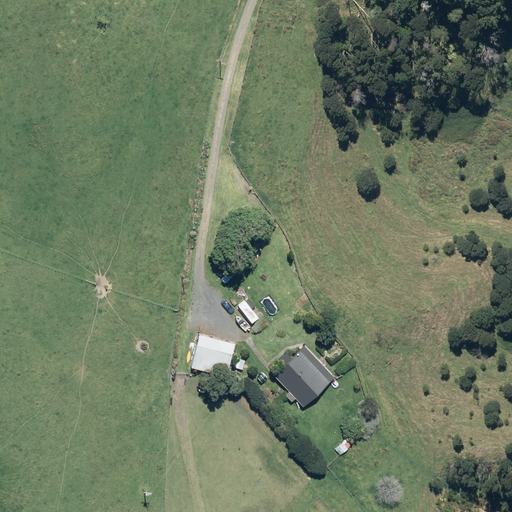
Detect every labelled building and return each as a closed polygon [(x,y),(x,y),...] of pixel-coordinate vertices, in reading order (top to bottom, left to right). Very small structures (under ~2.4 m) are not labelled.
[(251,322),(259,316),(246,299),(239,305),(251,322)] [(229,364),(235,342),(200,332),(191,365),(202,368),(203,364),(204,361),(209,362),(223,366),(228,367),(229,364)] [(306,404),(335,376),(302,343),(273,372),(306,404)] [(244,357),(233,354),(230,367),(241,369),(244,357)] [(353,440),(347,434),(335,446),(341,452),(353,440)]
